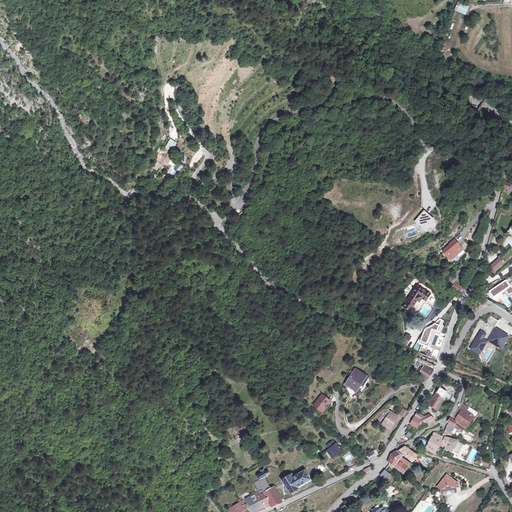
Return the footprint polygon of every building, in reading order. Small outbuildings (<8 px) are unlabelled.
[(467,15),(470,7),(460,3),(455,11),(467,15)] [(162,154),(158,159),(154,164),(157,166),(160,163),(161,164),(166,157),(162,154)] [(510,187),(511,187),(511,185),(505,182),(503,188),(509,190),(510,187)] [(448,254),(452,259),(463,249),(454,239),(449,244),(450,245),(442,251),(446,256),(448,254)] [(418,300),(420,302),(423,298),(427,301),(432,294),(417,284),(402,306),(410,311),(418,300)] [(454,302),(450,303),(416,336),(443,346),(454,302)] [(511,324),(499,320),(496,328),(510,333),(511,327),(511,324)] [(482,330),(470,349),(481,354),(489,342),(502,350),(511,337),(495,328),(487,340),(485,338),(487,334),(482,330)] [(411,337),(407,334),(403,342),(407,344),(411,337)] [(442,348),(437,346),(434,352),(430,351),(427,356),(438,361),(442,348)] [(433,373),(428,370),(429,368),(425,366),(420,373),(429,379),(433,373)] [(347,383),(357,389),(366,377),(361,374),(362,372),(357,369),(355,372),(352,376),(347,383)] [(369,377),(362,372),(361,374),(366,377),(357,389),(359,391),(369,377)] [(437,392),(433,399),(429,404),(433,407),(434,405),(436,406),(435,408),(437,409),(444,398),(439,396),(440,394),(437,392)] [(323,393),(314,404),(322,411),(331,400),(323,393)] [(468,412),(471,408),(462,402),(461,404),(460,407),(462,409),(468,412)] [(385,416),(387,417),(382,423),(390,429),(399,417),(391,411),(391,412),(387,407),(376,416),(380,421),(385,416)] [(478,412),(471,408),(468,412),(462,409),(455,420),(452,419),(447,425),(443,436),(448,437),(455,427),(462,432),(465,428),(466,427),(468,428),(478,412)] [(403,419),(407,413),(402,410),(398,416),(403,419)] [(413,419),(419,423),(421,420),(429,426),(433,423),(435,422),(433,417),(428,414),(424,416),(418,412),(415,416),(413,419)] [(247,432),(241,423),(235,427),(242,436),(247,432)] [(451,449),(454,450),(458,453),(459,453),(463,445),(462,445),(463,443),(459,441),(450,438),(440,436),(439,436),(433,432),(429,442),(420,437),(414,443),(413,444),(413,445),(422,450),(423,450),(424,450),(425,450),(425,449),(426,448),(434,453),(435,453),(441,446),(446,448),(445,448),(450,451),(451,449)] [(337,444),(328,451),(333,457),(342,450),(337,444)] [(404,455),(412,462),(417,455),(406,447),(399,450),(404,455)] [(333,457),(334,459),(343,452),(342,450),(333,457)] [(377,458),(373,451),(368,454),(365,455),(371,461),(377,458)] [(388,462),(390,463),(403,473),(411,464),(402,458),(403,455),(398,451),(392,455),(388,462)] [(268,475),(267,472),(264,469),(261,471),(263,474),(259,475),(259,476),(258,477),(258,478),(258,479),(259,479),(259,480),(260,480),(261,480),(265,478),(268,476),(268,477),(269,476),(268,475)] [(387,480),(391,475),(385,470),(381,475),(387,480)] [(298,488),(298,487),(310,480),(305,471),(294,478),(292,474),(283,479),(291,492),(298,488)] [(451,480),(451,479),(447,475),(437,487),(441,490),(442,495),(446,494),(449,491),(452,494),(457,493),(456,489),(459,485),(455,482),(453,482),(451,480)] [(265,478),(261,480),(258,482),(262,489),(256,492),(257,493),(246,499),(248,502),(246,503),(249,507),(251,506),(254,511),(255,511),(266,508),(281,502),(282,501),(274,487),(271,488),(265,478)] [(446,494),(442,495),(442,496),(447,495),(448,496),(451,496),(451,495),(457,494),(458,493),(461,493),(460,484),(459,485),(456,489),(457,493),(452,494),(449,491),(446,494)] [(247,509),(244,504),(242,501),(236,505),(235,503),(232,505),(233,506),(229,508),(231,511),(241,511),(242,511),(248,511),(249,511),(247,509)]
